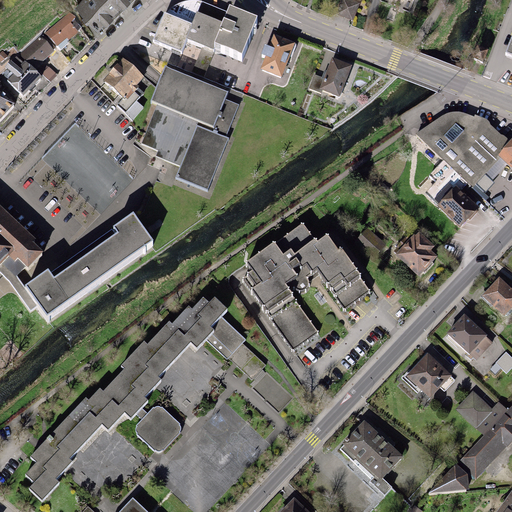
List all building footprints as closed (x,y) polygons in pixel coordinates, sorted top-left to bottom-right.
[(77,0),(83,5),(82,6),(87,12),(88,11),(104,27),(131,0),(77,0)] [(186,38),(192,24),(196,12),(201,1),(199,1),(189,0),(178,3),(172,7),(166,13),(164,13),(154,39),(181,51),(186,38)] [(352,0),(341,0),(336,14),(353,20),(359,3),(352,0)] [(257,16),(230,6),(223,22),(215,43),(242,53),(257,16)] [(69,11),(45,33),(60,50),(70,42),(69,41),(79,32),(78,31),(82,28),(74,19),(75,18),(69,11)] [(215,43),(223,22),(196,12),(192,24),(186,38),(213,49),(215,43)] [(265,55),(260,68),(281,77),(295,43),(274,34),(269,46),(265,44),(261,54),(265,55)] [(39,35),(21,54),(36,68),(54,50),(39,35)] [(477,49),(474,60),(483,63),(486,51),(477,49)] [(13,74),(7,80),(23,96),(41,77),(17,54),(5,67),(13,74)] [(123,58),(103,80),(124,99),(126,98),(128,99),(135,91),(140,97),(144,92),(136,85),(144,77),(123,58)] [(352,65),(332,58),(324,78),(314,74),(309,88),(321,93),(322,90),(339,97),(352,65)] [(57,74),(48,66),(41,73),(50,81),(57,74)] [(229,93),(165,66),(151,101),(157,105),(141,144),(158,150),(156,154),(180,166),(177,178),(208,190),(229,137),(226,137),(239,105),(226,99),(229,93)] [(0,118),(14,103),(0,90),(0,118)] [(416,135),(486,201),(489,198),(485,192),(494,183),(492,180),(507,164),(498,155),(510,143),(490,124),(489,120),(475,115),(474,116),(465,113),(457,112),(450,112),(444,115),(416,135)] [(511,140),(498,155),(507,164),(511,168),(511,140)] [(451,168),(425,194),(460,227),(468,219),(469,220),(478,211),(476,210),(479,207),(461,190),(467,183),(451,168)] [(0,265),(1,264),(14,275),(23,264),(28,268),(43,251),(33,242),(36,239),(0,205),(0,265)] [(39,305),(47,316),(153,240),(133,213),(113,227),(119,233),(54,277),(48,271),(25,287),(38,304),(39,305)] [(243,277),(291,351),(318,333),(294,296),(292,293),(292,292),(293,291),(295,292),(299,294),(302,294),(307,292),(309,289),(310,286),(310,283),(310,282),(321,274),(344,310),(370,293),(360,277),(361,277),(342,248),(339,251),(328,235),(318,241),(316,239),(314,240),(303,223),(274,243),(246,261),(253,271),(243,277)] [(368,228),(354,242),(372,259),(385,246),(368,228)] [(403,246),(395,255),(419,277),(423,273),(424,274),(434,264),(432,262),(441,253),(419,232),(416,236),(414,234),(408,241),(408,242),(404,247),(403,246)] [(0,273),(8,281),(30,311),(38,304),(25,287),(24,288),(14,275),(1,264),(0,265),(0,273)] [(511,289),(499,277),(482,296),(504,316),(511,307),(511,289)] [(35,482),(29,488),(42,500),(59,483),(55,479),(72,461),(69,458),(76,451),(101,423),(107,429),(124,412),(131,417),(135,413),(141,420),(136,425),(136,427),(135,429),(136,431),(136,433),(137,435),(155,452),(157,453),(158,453),(160,453),(162,452),(180,433),(181,432),(181,429),(181,427),(181,425),(162,407),(160,407),(158,406),(156,406),(154,407),(148,414),(141,407),(147,400),(144,397),(161,379),(157,376),(176,357),(190,342),(197,348),(205,338),(227,359),(229,358),(242,343),(245,339),(221,315),(227,309),(214,297),(209,302),(203,298),(191,309),(188,306),(172,324),(169,322),(147,344),(144,342),(121,365),(124,369),(103,391),(99,388),(89,401),(86,398),(30,457),(37,462),(25,474),(35,482)] [(465,314),(447,333),(470,355),(476,360),(493,343),(486,336),(487,335),(465,314)] [(229,358),(252,380),(266,365),(242,343),(229,358)] [(511,367),(511,357),(506,352),(496,363),(506,373),(511,367)] [(428,353),(406,377),(429,399),(452,375),(428,353)] [(473,391),(456,409),(483,435),(508,410),(498,402),(492,408),(473,391)] [(511,405),(458,462),(476,480),(511,441),(511,405)] [(364,420),(343,443),(381,479),(403,457),(364,420)] [(457,464),(429,493),(469,489),(467,475),(457,464)] [(511,511),(511,490),(496,511),(511,511)] [(147,511),(133,498),(120,511),(147,511)] [(308,511),(294,498),(280,511),(308,511)]
